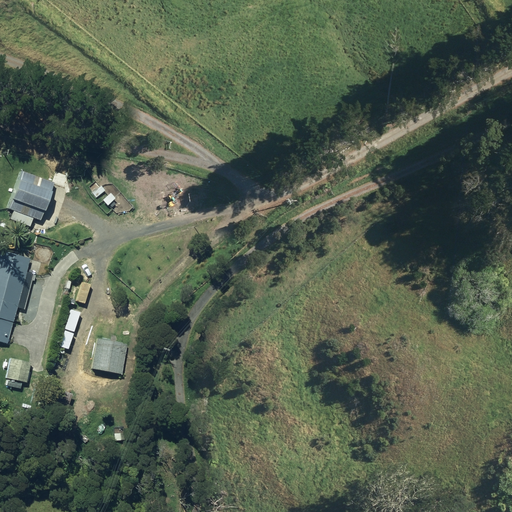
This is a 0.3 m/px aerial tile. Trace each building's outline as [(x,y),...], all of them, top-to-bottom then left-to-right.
[(21,171),(7,209),(39,220),(53,183),(21,171)] [(0,250),(0,341),(6,343),(29,259),(0,250)] [(96,339),(91,368),(120,374),(126,344),(96,339)] [(5,379),(25,383),(29,362),(9,358),(5,379)] [(72,395),(54,387),(49,399),(67,407),(72,395)] [(112,419),(112,431),(115,431),(114,446),(125,447),(126,420),(112,419)]
